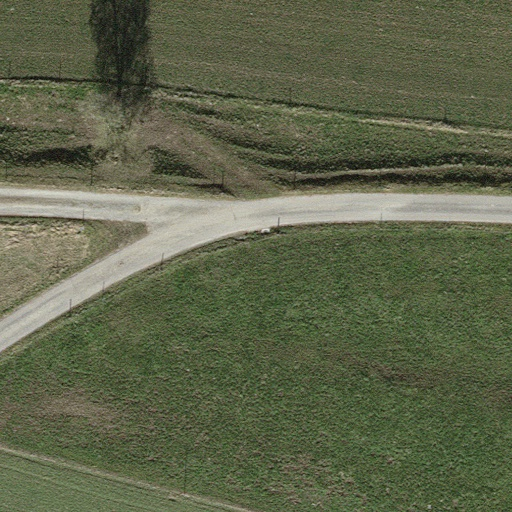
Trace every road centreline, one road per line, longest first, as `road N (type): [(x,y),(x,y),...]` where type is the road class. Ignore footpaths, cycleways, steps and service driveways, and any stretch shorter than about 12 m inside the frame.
road 1 (track): [(0,345),(220,227),(367,214),(511,219)]
road 2 (track): [(220,227),(0,214)]
